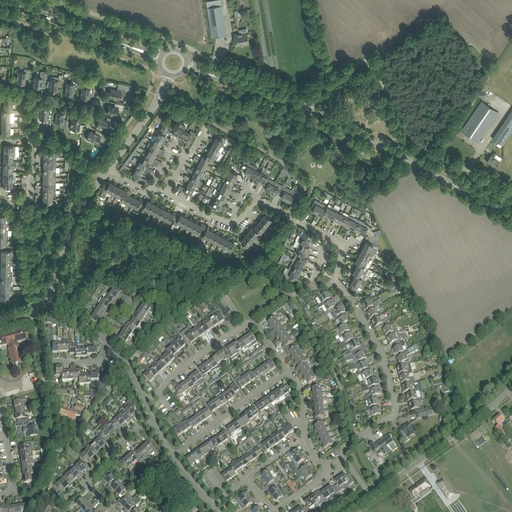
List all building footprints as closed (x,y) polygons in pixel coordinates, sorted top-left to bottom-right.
[(222,6),(207,8),(212,38),(227,36),(222,6)] [(239,34),(234,34),(236,46),(249,44),(247,29),(239,30),(239,34)] [(29,78),(30,70),(24,69),(24,72),(18,71),(16,83),(25,84),(26,77),(29,78)] [(32,83),(32,87),(33,87),(34,87),(34,89),(38,89),(38,88),(41,88),(42,81),(45,82),(46,75),(46,72),(41,71),(40,75),(40,77),(34,77),(34,84),(32,83)] [(48,82),(47,87),(50,87),(49,91),(52,91),(52,92),(55,92),(57,92),(58,86),(58,85),(61,85),(62,80),(62,78),(62,75),(59,75),(59,77),(56,77),(56,80),(50,79),(50,80),(50,82),(48,82)] [(77,91),(78,81),(72,80),(72,83),(66,83),(65,95),(73,96),(74,91),(77,91)] [(81,92),(80,98),(89,99),(90,96),(93,96),(93,94),(94,85),(88,84),(88,88),(82,87),(81,91),(81,92)] [(486,94),(489,90),(484,86),(481,90),(486,94)] [(124,96),(126,89),(118,87),(117,91),(110,89),(109,98),(120,100),(121,95),(124,96)] [(461,131),(478,142),(498,113),(482,102),(461,131)] [(123,111),(124,105),(123,105),(116,103),(115,103),(114,107),(108,105),(107,113),(117,116),(118,110),(123,111)] [(51,124),(52,114),(48,113),(49,108),(41,108),(39,119),(46,120),(45,123),(51,124)] [(503,146),(511,131),(511,110),(493,139),(503,146)] [(67,128),(67,120),(64,120),(65,113),(56,112),(55,124),(61,124),(61,128),(67,128)] [(83,126),(83,125),(80,124),(80,119),(72,118),(70,129),(75,130),(75,132),(82,133),(83,126)] [(112,126),(114,120),(107,118),(106,120),(100,118),(96,126),(103,129),(104,129),(106,130),(109,124),(112,126)] [(176,126),(168,122),(166,125),(168,130),(173,132),(173,133),(175,134),(174,136),(177,137),(183,126),(179,124),(177,124),(176,126)] [(164,141),(166,138),(164,138),(166,135),(165,135),(168,130),(166,125),(163,123),(156,137),(164,141)] [(183,138),(186,132),(184,130),(186,127),(183,125),(183,126),(177,137),(180,138),(180,137),(183,138)] [(190,144),(196,133),(191,130),(189,133),(186,132),(183,138),(185,140),(184,141),(190,144)] [(90,131),(86,139),(97,144),(99,140),(102,141),(102,140),(106,142),(109,137),(105,135),(104,134),(98,131),(97,134),(95,133),(90,131)] [(227,138),(220,134),(218,138),(217,137),(215,140),(214,139),(213,142),(222,147),(227,138)] [(163,144),(164,141),(156,137),(154,135),(151,141),(153,142),(160,145),(162,143),(163,144)] [(160,145),(153,142),(152,144),(149,142),(148,145),(151,147),(159,151),(160,148),(159,148),(160,145)] [(213,145),(211,147),(218,151),(221,152),(221,153),(224,148),(222,147),(213,142),(211,144),(213,145)] [(158,154),(159,151),(151,147),(148,145),(146,147),(149,149),(148,152),(155,156),(156,153),(158,154)] [(218,151),(211,147),(210,150),(209,149),(207,152),(218,157),(221,152),(218,151)] [(155,156),(148,152),(147,154),(144,152),(142,155),(145,157),(154,161),(157,163),(158,161),(158,160),(155,158),(156,156),(155,156)] [(216,160),(218,157),(207,152),(206,154),(207,155),(206,157),(210,160),(210,159),(213,161),(214,159),(216,160)] [(502,158),(497,155),(497,154),(494,152),(492,155),(491,155),(489,158),(487,162),(496,168),(499,164),(500,161),(502,158)] [(140,160),(139,160),(147,164),(149,166),(151,163),(152,164),(154,161),(145,157),(142,155),(140,160)] [(202,158),(196,155),(194,158),(207,165),(210,160),(206,157),(203,156),(202,158)] [(205,170),(207,165),(194,158),(193,160),(199,164),(198,166),(205,170)] [(135,163),(134,164),(137,165),(146,170),(152,173),(153,170),(147,167),(146,166),(147,164),(139,160),(140,160),(137,159),(135,163)] [(243,164),(239,163),(240,170),(245,172),(244,173),(247,174),(246,175),(249,177),(254,166),(249,163),(248,166),(243,164)] [(144,172),(146,170),(137,165),(135,170),(142,174),(143,172),(144,172)] [(205,170),(198,166),(196,169),(195,168),(194,170),(202,175),(205,176),(206,173),(204,172),(205,170)] [(254,166),(249,177),(251,178),(252,177),(255,178),(259,171),(256,169),(257,168),(254,166)] [(202,175),(194,170),(188,167),(186,170),(192,173),(193,173),(194,174),(193,176),(199,180),(200,178),(203,179),(205,176),(202,175)] [(288,176),(290,172),(283,168),(280,172),(288,176)] [(236,180),(238,178),(236,177),(238,174),(228,169),(226,174),(236,180)] [(142,174),(135,170),(133,173),(130,171),(129,174),(144,182),(145,180),(145,179),(140,177),(142,174)] [(259,171),(255,178),(257,179),(256,181),(255,183),(255,185),(257,186),(265,171),(262,170),(261,172),(259,171)] [(265,171),(257,186),(259,187),(260,186),(261,183),(264,185),(268,178),(269,176),(270,174),(265,171)] [(235,183),(236,180),(226,174),(224,177),(227,179),(225,181),(232,185),(234,182),(235,183)] [(185,175),(184,178),(188,180),(197,185),(199,186),(200,184),(202,181),(199,180),(193,176),(191,179),(190,178),(185,175)] [(264,185),(263,187),(266,188),(265,189),(268,191),(267,192),(270,193),(276,182),(275,182),(269,178),(268,178),(264,185)] [(194,190),(197,185),(188,180),(187,183),(188,184),(187,186),(194,190)] [(232,185),(225,181),(224,183),(221,182),(220,184),(231,190),(232,188),(231,187),(232,185)] [(104,189),(100,196),(104,198),(106,195),(110,197),(116,185),(117,184),(116,184),(114,182),(113,184),(110,182),(106,190),(104,189)] [(276,182),(270,193),(272,195),(273,193),(276,195),(276,194),(279,195),(283,186),(281,185),(281,186),(278,184),(278,183),(276,182)] [(230,193),(231,190),(220,184),(217,189),(227,195),(228,192),(230,193)] [(116,185),(110,197),(112,198),(113,196),(113,195),(114,194),(117,196),(121,188),(122,186),(120,185),(119,187),(116,185)] [(180,185),(178,188),(194,196),(196,191),(194,190),(187,186),(186,189),(180,185)] [(283,186),(279,195),(281,196),(281,197),(283,199),(283,200),(285,202),(291,190),(283,186)] [(117,196),(115,199),(116,200),(117,200),(118,199),(119,198),(119,197),(122,199),(125,192),(127,189),(125,188),(124,190),(121,188),(117,196)] [(226,200),(227,198),(226,197),(227,195),(217,189),(214,194),(215,195),(226,200)] [(291,190),(285,202),(288,203),(289,202),(291,203),(292,202),(295,203),(299,195),(296,194),(297,193),(292,191),(291,190)] [(121,200),(119,204),(121,205),(122,203),(123,203),(124,202),(126,203),(131,195),(132,194),(131,194),(129,193),(128,194),(127,193),(125,192),(122,199),(121,200)] [(126,203),(124,207),(125,207),(126,208),(127,208),(128,206),(128,205),(129,205),(132,206),(136,198),(137,197),(137,196),(135,195),(134,197),(132,196),(131,195),(126,203)] [(224,203),(226,200),(215,195),(213,198),(216,199),(215,201),(222,205),(223,202),(224,203)] [(132,206),(130,209),(132,211),(133,209),(134,208),(134,207),(137,209),(139,205),(142,206),(142,205),(143,205),(145,201),(140,198),(139,200),(138,199),(136,198),(132,206)] [(315,199),(315,200),(310,208),(313,210),(312,211),(315,212),(314,213),(317,215),(323,204),(315,199)] [(144,208),(142,212),(144,213),(145,211),(146,210),(146,209),(149,211),(153,203),(154,202),(152,201),(151,202),(148,200),(146,205),(144,208)] [(222,205),(215,201),(213,204),(211,203),(209,207),(214,210),(216,208),(220,211),(222,208),(220,207),(222,205)] [(149,211),(147,214),(148,215),(149,216),(150,214),(151,213),(152,212),(154,214),(159,206),(160,205),(159,205),(157,203),(157,205),(153,203),(149,211)] [(323,204),(317,215),(314,220),(316,222),(320,215),(323,216),(324,214),(326,209),(327,207),(325,205),(323,204)] [(154,214),(153,217),(154,218),(155,218),(156,217),(156,216),(157,215),(160,217),(164,209),(165,207),(163,206),(162,208),(160,207),(159,206),(154,214)] [(333,209),(334,207),(332,206),(330,208),(327,207),(326,209),(324,214),(326,215),(326,216),(328,218),(333,209)] [(333,209),(328,218),(331,219),(332,218),(334,219),(338,212),(339,210),(334,207),(333,209)] [(160,217),(158,220),(160,221),(161,219),(162,219),(162,218),(165,220),(169,212),(170,210),(168,209),(167,211),(166,210),(164,209),(160,217)] [(338,223),(343,215),(344,212),(341,211),(340,213),(338,212),(334,219),(336,220),(336,222),(338,223)] [(165,220),(163,223),(165,224),(166,222),(167,222),(167,221),(170,223),(173,218),(175,220),(178,214),(173,212),(172,213),(169,212),(165,220)] [(178,214),(175,220),(177,221),(178,221),(177,222),(175,226),(177,227),(178,225),(179,225),(180,224),(181,224),(182,225),(187,217),(188,216),(186,215),(185,215),(185,216),(181,214),(181,216),(178,214)] [(261,216),(260,218),(261,219),(268,225),(270,222),(271,223),(272,223),(274,224),(275,222),(272,220),(265,214),(263,217),(261,216)] [(344,224),(348,217),(343,215),(338,223),(341,224),(342,223),(344,224)] [(348,228),(354,217),(349,215),(348,217),(344,224),(346,226),(346,227),(348,228)] [(182,225),(180,229),(181,229),(183,230),(184,228),(184,227),(185,227),(187,227),(188,228),(192,220),(193,219),(192,218),(191,217),(190,219),(187,217),(182,225)] [(354,217),(348,228),(351,230),(352,228),(354,230),(359,220),(354,217)] [(258,221),(256,223),(257,224),(258,224),(265,229),(267,227),(267,228),(268,228),(270,229),(271,227),(268,225),(261,219),(259,222),(258,221)] [(188,228),(186,231),(188,233),(189,231),(190,230),(190,229),(192,231),(193,231),(197,223),(198,221),(197,221),(196,220),(195,222),(192,220),(188,228)] [(359,220),(354,230),(357,231),(356,232),(358,234),(363,225),(364,223),(364,222),(359,220)] [(193,231),(191,234),(193,235),(194,234),(195,233),(195,232),(198,234),(201,230),(203,231),(204,230),(206,226),(201,223),(200,225),(197,223),(193,231)] [(363,225),(358,234),(361,235),(362,234),(364,235),(365,233),(368,234),(369,237),(373,236),(377,235),(381,234),(380,230),(374,232),(373,231),(371,230),(372,228),(369,226),(364,223),(363,225)] [(254,225),(252,227),(254,228),(259,233),(261,234),(263,232),(264,232),(266,234),(268,232),(265,229),(258,224),(257,224),(255,227),(254,225)] [(249,229),(247,231),(248,232),(249,232),(256,238),(258,235),(258,236),(259,236),(261,237),(262,235),(261,234),(259,233),(254,228),(252,227),(250,230),(249,229)] [(203,236),(201,240),(204,241),(205,239),(206,238),(209,239),(213,231),(214,230),(212,229),(211,230),(208,228),(205,233),(203,236)] [(209,239),(207,243),(209,244),(210,242),(211,242),(211,241),(214,242),(218,234),(219,233),(217,231),(216,233),(213,231),(209,239)] [(256,238),(249,232),(248,232),(246,235),(245,234),(243,236),(245,237),(252,242),(254,240),(255,241),(257,242),(259,240),(256,238)] [(303,236),(303,237),(311,242),(312,239),(311,238),(312,236),(305,232),(303,236)] [(214,242),(212,246),(214,247),(215,245),(216,245),(216,244),(219,245),(224,237),(225,236),(224,235),(222,234),(222,236),(218,234),(214,242)] [(298,241),(299,242),(307,246),(308,243),(309,244),(311,242),(303,237),(302,237),(300,236),(299,239),(298,241)] [(219,245),(217,249),(219,250),(220,248),(221,247),(222,247),(224,248),(229,240),(230,238),(228,237),(227,239),(224,237),(219,245)] [(241,238),(239,240),(241,241),(248,247),(250,244),(251,245),(252,245),(253,247),(255,245),(252,242),(245,237),(242,239),(241,238)] [(224,248),(222,251),(223,252),(225,253),(226,251),(226,250),(227,250),(230,251),(234,243),(235,241),(233,240),(232,241),(229,240),(225,248),(224,248)] [(299,243),(297,247),(298,248),(308,253),(309,250),(308,250),(310,247),(307,246),(299,242),(299,243)] [(364,244),(362,246),(376,253),(377,251),(372,248),(373,245),(371,244),(366,242),(365,244),(364,244)] [(362,247),(361,249),(362,250),(361,252),(369,256),(371,257),(373,254),(375,255),(375,254),(376,253),(362,246),(362,247)] [(298,248),(295,253),(296,253),(304,257),(305,255),(307,256),(308,253),(298,248)] [(358,254),(357,256),(369,262),(370,260),(368,259),(369,256),(361,252),(360,253),(360,254),(358,254)] [(296,253),(294,258),(305,265),(307,262),(305,261),(306,260),(307,259),(304,257),(296,253)] [(355,262),(358,264),(365,267),(368,269),(371,264),(369,263),(369,262),(357,256),(356,258),(355,259),(357,260),(355,262)] [(292,258),(291,260),(293,261),(291,264),(301,269),(303,266),(304,267),(304,266),(305,265),(294,258),(292,258)] [(289,268),(289,269),(300,275),(301,272),(300,271),(301,269),(291,264),(289,268)] [(354,268),(366,274),(369,276),(372,271),(369,269),(368,269),(365,267),(358,264),(357,265),(357,266),(356,265),(354,268)] [(353,274),(355,275),(360,277),(362,279),(363,279),(366,274),(354,268),(353,270),(353,271),(354,271),(353,274)] [(286,274),(285,276),(287,278),(288,278),(293,281),(295,279),(296,279),(297,277),(299,277),(300,275),(289,269),(286,274)] [(353,277),(351,279),(363,286),(369,288),(370,286),(367,285),(367,284),(368,282),(366,281),(363,279),(362,279),(360,277),(355,275),(354,278),(353,277)] [(351,286),(350,289),(355,292),(357,289),(359,290),(361,290),(362,288),(363,286),(351,279),(350,282),(351,283),(350,285),(351,286)] [(118,294),(121,290),(117,288),(114,291),(111,289),(107,294),(109,295),(118,301),(116,300),(117,297),(119,299),(121,296),(118,294)] [(318,298),(315,299),(319,305),(327,300),(331,298),(328,292),(323,295),(320,297),(318,298)] [(116,304),(118,301),(109,295),(107,294),(104,299),(113,306),(114,305),(112,305),(114,302),(116,304)] [(113,306),(104,299),(101,297),(98,302),(101,304),(109,310),(107,309),(109,306),(111,307),(112,305),(113,306)] [(319,305),(317,306),(319,309),(322,307),(325,313),(326,312),(336,306),(335,304),(336,303),(334,301),(333,301),(333,300),(328,303),(327,300),(319,305)] [(370,300),(362,305),(365,311),(370,308),(371,311),(375,309),(377,308),(380,306),(377,301),(372,303),(370,300)] [(307,305),(306,306),(304,302),(301,304),(304,310),(306,312),(310,310),(307,305)] [(108,312),(109,310),(101,304),(97,309),(106,315),(104,314),(106,311),(108,312)] [(140,305),(138,308),(140,309),(147,313),(153,317),(156,319),(157,320),(159,316),(149,310),(151,308),(144,304),(142,306),(140,305)] [(336,306),(326,312),(328,315),(330,313),(333,319),(335,318),(341,314),(341,315),(345,312),(342,306),(337,309),(336,306)] [(103,319),(106,315),(97,309),(94,314),(103,320),(101,319),(101,318),(103,319)] [(147,313),(140,309),(139,311),(137,310),(135,313),(137,314),(144,319),(147,313)] [(217,309),(212,313),(214,316),(214,317),(219,324),(221,323),(224,321),(222,318),(224,316),(221,312),(220,313),(217,309)] [(371,311),(367,313),(367,314),(370,319),(373,317),(374,317),(376,319),(382,316),(380,313),(378,314),(375,309),(371,311)] [(91,320),(89,322),(94,325),(96,326),(97,324),(98,325),(99,324),(97,324),(99,321),(100,322),(101,322),(103,320),(94,314),(93,315),(91,320)] [(144,319),(137,314),(135,316),(134,315),(132,318),(134,319),(141,324),(144,319)] [(350,320),(347,315),(342,317),(341,315),(341,314),(335,318),(336,321),(338,320),(341,325),(350,320)] [(375,320),(372,322),(375,327),(379,325),(381,328),(385,325),(388,323),(387,322),(387,321),(385,318),(384,315),(382,316),(376,319),(375,320)] [(219,324),(214,317),(214,316),(211,318),(209,316),(207,317),(214,327),(215,326),(219,324)] [(279,316),(268,323),(270,326),(269,327),(270,329),(272,328),(279,323),(277,320),(278,320),(278,319),(280,318),(279,316)] [(205,322),(204,323),(209,330),(214,327),(207,317),(205,318),(207,321),(205,322)] [(193,318),(190,320),(195,326),(196,325),(198,327),(195,329),(200,337),(205,334),(198,324),(194,319),(193,318)] [(141,324),(134,319),(132,322),(130,320),(129,323),(128,322),(129,323),(136,328),(137,329),(141,324)] [(279,323),(272,328),(274,331),(272,332),(274,334),(275,333),(282,328),(281,325),(281,324),(282,324),(283,322),(282,321),(282,320),(279,323)] [(198,324),(205,334),(209,330),(204,323),(202,325),(200,322),(199,323),(198,324)] [(124,327),(125,328),(132,333),(135,329),(136,330),(137,329),(136,328),(129,323),(128,324),(126,323),(125,324),(124,327)] [(350,330),(347,324),(338,329),(341,334),(339,335),(340,339),(342,338),(342,337),(347,335),(345,332),(350,330)] [(387,327),(382,330),(385,335),(385,336),(390,333),(391,336),(398,333),(399,333),(397,328),(395,324),(391,325),(387,327)] [(282,328),(275,333),(276,334),(277,336),(276,337),(277,339),(279,338),(286,332),(284,330),(285,329),(287,327),(286,326),(285,325),(282,328)] [(125,329),(123,328),(120,332),(122,333),(129,338),(131,334),(133,335),(134,334),(132,333),(125,328),(125,329)] [(188,330),(195,340),(200,337),(195,329),(192,331),(190,329),(189,330),(188,330)] [(26,330),(0,337),(1,341),(2,346),(8,345),(8,346),(9,348),(8,349),(9,351),(9,354),(10,356),(10,358),(11,359),(11,361),(11,362),(12,364),(12,366),(15,365),(18,364),(21,364),(21,362),(21,360),(20,359),(20,357),(18,349),(17,346),(19,346),(18,344),(18,342),(19,342),(21,341),(23,341),(26,340),(28,340),(27,337),(26,330)] [(186,332),(188,334),(185,336),(191,343),(195,340),(188,330),(186,332)] [(286,332),(279,338),(279,339),(281,341),(279,342),(281,344),(282,343),(289,337),(287,335),(288,334),(289,333),(290,332),(289,330),(286,332)] [(129,338),(122,333),(121,335),(119,334),(117,337),(121,339),(119,342),(125,346),(127,343),(126,342),(128,339),(130,340),(131,339),(129,338)] [(251,333),(249,335),(248,334),(246,336),(253,346),(258,343),(257,342),(251,333)] [(345,347),(349,345),(351,344),(350,341),(354,339),(351,333),(347,335),(342,337),(342,338),(344,342),(338,344),(341,349),(345,347)] [(391,336),(387,338),(390,344),(393,343),(394,342),(395,345),(401,342),(403,341),(405,340),(409,338),(408,338),(407,335),(404,337),(403,335),(400,336),(398,333),(391,336)] [(289,337),(282,343),(283,344),(284,346),(283,347),(286,351),(291,347),(294,345),(293,343),(293,342),(291,340),(292,339),(292,338),(294,337),(293,337),(292,335),(289,337)] [(175,337),(172,339),(175,342),(181,349),(185,345),(185,344),(180,339),(177,336),(175,337)] [(248,349),(253,346),(246,336),(245,336),(244,337),(245,338),(242,340),(247,348),(248,348),(248,349)] [(53,337),(47,337),(47,344),(48,350),(48,349),(50,349),(52,349),(52,350),(52,353),(58,352),(58,343),(58,342),(53,342),(53,337)] [(239,341),(236,342),(241,349),(242,350),(244,349),(245,350),(247,348),(242,340),(241,341),(239,342),(239,341)] [(344,358),(358,351),(356,349),(361,346),(358,340),(351,344),(349,345),(351,348),(342,355),(344,358)] [(396,348),(392,350),(395,356),(400,353),(404,351),(402,348),(405,346),(406,346),(403,341),(401,342),(395,345),(397,348),(396,348)] [(169,344),(177,352),(181,349),(175,342),(173,344),(171,342),(169,344)] [(236,342),(231,346),(238,355),(243,352),(242,350),(241,349),(239,345),(236,342)] [(87,349),(87,355),(89,355),(95,355),(95,344),(92,344),(92,346),(87,346),(87,349)] [(169,348),(167,350),(173,356),(177,353),(177,352),(169,344),(168,344),(167,345),(169,348)] [(400,357),(397,358),(400,364),(404,362),(408,360),(406,356),(410,354),(419,350),(417,345),(407,349),(406,350),(404,351),(400,353),(401,356),(400,357)] [(228,350),(225,352),(227,353),(230,359),(232,360),(232,361),(239,356),(238,355),(231,346),(227,349),(228,350)] [(291,347),(286,351),(289,355),(290,354),(291,355),(292,357),(300,352),(303,350),(302,348),(300,349),(299,349),(298,350),(296,347),(292,350),(291,347)] [(167,354),(164,356),(171,362),(174,359),(175,358),(173,356),(167,350),(166,350),(165,351),(167,354)] [(219,353),(217,355),(224,365),(226,363),(226,362),(229,360),(230,359),(227,353),(224,355),(222,351),(219,353)] [(359,361),(367,358),(364,352),(359,354),(358,351),(344,358),(346,362),(353,360),(354,363),(357,362),(358,362),(359,361)] [(292,357),(291,358),(292,360),(294,359),(294,360),(296,362),(303,357),(306,355),(305,353),(303,354),(302,354),(302,355),(300,352),(292,357)] [(271,371),(276,368),(271,361),(273,361),(267,353),(265,355),(267,358),(266,358),(269,362),(266,364),(271,371)] [(219,368),(224,365),(217,355),(214,357),(212,358),(219,368)] [(170,363),(171,362),(164,356),(162,358),(160,356),(158,357),(166,366),(170,363)] [(156,359),(154,361),(162,370),(165,367),(166,366),(158,357),(157,358),(156,359)] [(296,362),(294,363),(296,365),(297,364),(298,366),(299,367),(305,363),(307,362),(310,360),(308,358),(307,359),(306,359),(305,360),(303,357),(296,362)] [(217,370),(219,368),(212,358),(210,360),(211,361),(208,363),(214,371),(216,369),(217,370)] [(152,364),(150,365),(158,374),(161,371),(162,370),(154,361),(152,364)] [(359,372),(364,370),(368,368),(365,362),(361,364),(359,361),(358,362),(357,362),(354,363),(348,366),(350,371),(358,369),(359,372)] [(212,373),(214,371),(208,363),(206,364),(205,363),(203,365),(208,373),(210,371),(212,373)] [(299,367),(296,369),(298,371),(299,370),(300,372),(301,373),(309,368),(312,366),(313,365),(312,363),(311,364),(310,364),(309,365),(308,365),(307,366),(305,363),(299,367)] [(266,374),(271,371),(266,364),(262,368),(266,374)] [(402,366),(397,367),(399,374),(404,373),(404,375),(404,376),(411,374),(413,374),(412,370),(410,364),(406,365),(402,366)] [(148,367),(145,369),(148,371),(148,372),(154,378),(157,375),(158,374),(150,365),(149,366),(148,367)] [(202,367),(199,369),(205,377),(207,376),(206,374),(208,373),(203,365),(201,366),(202,367)] [(53,376),(61,376),(61,367),(55,367),(55,371),(53,371),(53,376)] [(262,378),(266,374),(262,368),(257,371),(262,378)] [(301,373),(300,374),(301,376),(303,375),(304,377),(305,378),(312,373),(315,371),(315,370),(314,369),(312,370),(311,370),(310,371),(309,368),(301,373)] [(92,370),(90,370),(91,381),(91,384),(101,384),(100,377),(99,377),(99,374),(92,375),(92,370)] [(365,373),(364,370),(359,372),(357,373),(359,376),(361,375),(363,381),(373,376),(370,370),(365,373)] [(196,373),(193,375),(199,383),(201,382),(200,380),(203,379),(200,375),(197,371),(195,372),(196,373)] [(257,381),(262,378),(257,371),(252,374),(255,379),(257,381)] [(148,372),(142,377),(146,381),(147,379),(150,382),(154,378),(148,372)] [(251,372),(246,376),(251,382),(255,379),(252,374),(251,372)] [(305,378),(303,379),(305,381),(306,380),(308,383),(316,378),(316,377),(319,376),(317,374),(316,375),(315,375),(314,375),(312,373),(305,378)] [(404,375),(400,377),(401,383),(406,382),(407,385),(414,383),(415,383),(413,374),(411,374),(404,376),(404,375)] [(193,375),(188,379),(194,387),(195,389),(200,385),(200,384),(199,383),(193,375)] [(246,376),(242,379),(246,385),(251,382),(246,376)] [(362,387),(364,392),(370,390),(375,389),(374,386),(379,385),(377,378),(367,381),(369,385),(362,387)] [(187,381),(185,383),(190,391),(193,390),(192,388),(194,387),(188,379),(186,380),(187,381)] [(242,379),(237,382),(241,389),(246,385),(242,379)] [(181,384),(179,385),(185,393),(187,391),(188,393),(190,391),(185,383),(184,383),(182,385),(181,384)] [(406,385),(402,386),(404,392),(406,392),(408,391),(409,394),(418,392),(419,392),(418,386),(415,387),(414,383),(407,385),(406,385)] [(235,384),(229,387),(231,390),(231,389),(234,394),(235,394),(239,390),(236,386),(235,384)] [(177,392),(175,394),(178,399),(179,399),(182,397),(183,396),(182,394),(185,393),(179,385),(177,387),(178,388),(175,390),(177,392)] [(284,387),(284,386),(281,388),(281,387),(279,389),(284,396),(289,393),(286,389),(284,387)] [(311,395),(313,394),(322,393),(321,390),(322,390),(323,389),(325,389),(325,387),(312,388),(313,392),(311,392),(311,395)] [(371,394),(366,396),(367,401),(377,398),(377,395),(381,394),(380,387),(379,388),(375,389),(370,390),(371,394)] [(231,390),(227,393),(231,399),(236,396),(235,394),(234,394),(231,389),(231,390)] [(284,396),(279,389),(277,390),(278,391),(275,393),(274,393),(279,400),(279,399),(284,396)] [(407,395),(406,395),(408,401),(412,400),(413,400),(414,403),(418,402),(420,401),(423,401),(422,397),(421,398),(419,392),(418,392),(409,394),(407,395)] [(227,402),(231,399),(227,393),(222,396),(227,402)] [(277,401),(279,400),(274,393),(270,396),(274,402),(277,401)] [(312,401),(314,400),(323,399),(322,396),(323,396),(324,395),(326,395),(326,393),(322,393),(313,394),(313,398),(312,398),(312,401)] [(222,406),(227,402),(222,396),(217,399),(222,406)] [(270,406),(272,405),(272,404),(274,402),(270,396),(265,399),(270,406)] [(369,407),(367,408),(368,411),(370,410),(375,409),(374,406),(378,405),(379,405),(377,398),(367,401),(369,407)] [(18,402),(14,402),(14,408),(15,408),(23,407),(22,399),(17,399),(18,402)] [(217,409),(222,406),(217,399),(213,402),(217,409)] [(268,408),(270,406),(265,399),(260,403),(265,409),(268,407),(268,408)] [(313,407),(314,406),(323,405),(323,402),(324,402),(325,401),(327,401),(326,399),(323,399),(314,400),(314,404),(312,404),(313,407)] [(124,408),(124,409),(125,410),(126,412),(131,417),(133,415),(134,417),(137,414),(135,412),(133,410),(136,408),(131,403),(129,400),(127,402),(126,403),(126,404),(125,405),(124,407),(124,408)] [(213,412),(217,409),(213,402),(208,406),(213,412)] [(413,403),(409,404),(411,411),(414,410),(415,409),(416,412),(424,410),(424,407),(420,408),(418,402),(414,403),(413,403)] [(261,413),(262,412),(262,411),(265,409),(260,403),(256,406),(261,413)] [(61,407),(58,414),(66,417),(69,410),(70,406),(68,405),(67,405),(62,404),(61,407)] [(313,413),(315,412),(324,411),(324,408),(325,408),(326,407),(328,407),(327,404),(323,405),(314,406),(315,410),(313,410),(313,413)] [(69,410),(66,417),(75,420),(76,415),(80,416),(81,412),(82,412),(84,407),(76,405),(76,406),(73,406),(73,405),(71,411),(69,410)] [(368,411),(366,411),(368,418),(372,417),(372,416),(381,414),(380,407),(379,408),(375,409),(370,410),(368,411)] [(258,414),(254,408),(251,410),(250,409),(248,410),(254,418),(258,414)] [(128,423),(131,420),(130,420),(132,418),(131,417),(124,409),(121,409),(117,415),(124,423),(126,421),(128,423)] [(207,419),(212,416),(207,409),(202,413),(207,419)] [(424,410),(416,412),(418,418),(423,417),(423,416),(431,413),(432,413),(430,409),(424,410)] [(249,421),(254,418),(248,410),(246,411),(247,413),(244,415),(245,416),(246,416),(249,421)] [(315,422),(321,421),(320,418),(325,417),(324,414),(325,414),(326,413),(328,413),(328,410),(324,411),(315,412),(316,416),(314,416),(315,422)] [(25,412),(16,414),(16,419),(17,419),(17,422),(19,422),(20,422),(23,422),(29,421),(28,418),(28,415),(25,416),(25,412)] [(202,422),(207,419),(202,413),(198,416),(202,422)] [(505,426),(502,422),(505,420),(499,414),(493,419),(498,425),(495,428),(501,435),(503,437),(506,434),(504,432),(511,425),(511,423),(510,421),(505,426)] [(122,429),(124,426),(123,425),(124,423),(117,415),(113,420),(111,422),(112,423),(114,425),(113,425),(117,429),(119,431),(121,428),(122,429)] [(198,426),(202,422),(198,416),(193,419),(198,426)] [(242,417),(241,418),(241,419),(242,421),(245,426),(247,427),(248,426),(247,424),(250,423),(249,421),(246,416),(245,416),(243,418),(242,417)] [(193,419),(189,422),(193,429),(198,426),(193,419)] [(236,423),(241,429),(243,428),(243,427),(245,429),(247,427),(245,426),(242,421),(241,419),(240,420),(240,419),(238,420),(239,421),(236,423)] [(189,422),(187,420),(182,424),(187,430),(192,427),(193,429),(189,422)] [(316,430),(314,431),(315,433),(317,432),(325,428),(324,425),(325,425),(325,424),(327,423),(326,421),(323,423),(322,423),(321,421),(315,422),(316,426),(314,426),(316,430)] [(236,422),(231,426),(236,432),(238,435),(243,432),(241,429),(236,423),(236,422)] [(108,423),(104,427),(110,434),(111,432),(113,434),(115,431),(116,431),(115,431),(117,429),(113,425),(114,425),(112,423),(109,425),(109,424),(108,423)] [(408,438),(414,434),(413,432),(414,431),(409,423),(397,431),(402,439),(407,436),(408,438)] [(107,440),(109,437),(108,435),(110,434),(104,427),(101,424),(94,431),(97,434),(102,439),(104,441),(106,439),(107,440)] [(182,433),(187,430),(182,424),(178,427),(182,433)] [(286,425),(284,426),(285,428),(288,433),(289,435),(290,434),(291,435),(292,434),(291,433),(294,431),(290,425),(287,427),(286,425)] [(37,435),(36,426),(29,427),(29,428),(23,428),(24,433),(29,432),(30,436),(37,435)] [(231,426),(226,429),(229,433),(231,436),(232,436),(233,438),(237,435),(236,432),(231,426)] [(283,430),(280,432),(281,432),(285,438),(287,436),(288,437),(290,436),(289,435),(288,433),(285,428),(284,426),(281,428),(283,430)] [(178,437),(182,433),(178,427),(173,430),(178,437)] [(319,435),(317,436),(318,438),(320,438),(328,434),(326,431),(327,430),(328,430),(330,429),(329,427),(325,428),(317,432),(319,435)] [(280,442),(285,438),(280,432),(278,433),(278,434),(276,435),(280,442)] [(321,441),(319,441),(320,444),(322,443),(330,439),(329,436),(330,436),(330,435),(332,434),(331,432),(328,434),(320,438),(321,441)] [(228,439),(224,433),(221,435),(220,434),(218,435),(223,443),(228,439)] [(102,439),(97,434),(95,435),(97,439),(93,442),(94,443),(100,450),(102,448),(103,450),(106,447),(108,445),(104,441),(102,439)] [(223,443),(218,435),(216,437),(217,438),(214,439),(219,446),(223,443)] [(280,442),(276,435),(273,437),(271,438),(276,445),(280,442)] [(389,435),(381,440),(383,444),(384,443),(387,446),(389,445),(393,442),(394,442),(389,435)] [(511,446),(511,444),(511,437),(511,438),(508,435),(505,438),(507,441),(505,439),(503,440),(508,447),(510,445),(511,446)] [(324,446),(322,447),(323,449),(333,445),(331,442),(332,441),(333,441),(335,440),(336,439),(335,437),(334,437),(330,439),(322,443),(324,446)] [(271,448),(276,445),(271,438),(269,440),(266,442),(271,448)] [(219,446),(214,439),(211,441),(210,440),(209,441),(214,449),(216,447),(217,447),(219,446)] [(160,454),(147,440),(145,442),(144,442),(142,444),(143,446),(142,448),(148,454),(149,455),(150,455),(153,452),(155,454),(156,452),(159,455),(160,454)] [(271,448),(266,442),(264,444),(263,442),(261,443),(260,440),(258,442),(263,449),(264,448),(266,452),(271,448)] [(210,453),(212,451),(211,451),(214,449),(209,441),(207,443),(207,444),(205,446),(210,453)] [(369,451),(365,454),(368,457),(369,456),(371,459),(373,457),(374,459),(378,465),(384,461),(381,458),(384,456),(387,453),(385,450),(381,452),(380,453),(380,451),(378,449),(377,448),(381,446),(378,442),(375,444),(373,442),(369,445),(372,449),(371,450),(369,451)] [(20,446),(19,447),(20,452),(32,451),(32,448),(31,445),(28,445),(27,443),(20,444),(20,446)] [(100,450),(94,443),(90,447),(88,446),(86,448),(87,450),(93,456),(95,457),(97,455),(97,456),(100,453),(98,452),(100,450)] [(210,453),(205,446),(202,448),(201,447),(199,448),(204,455),(207,454),(208,454),(210,453)] [(259,458),(261,457),(260,456),(263,454),(258,447),(256,448),(256,449),(253,451),(259,458)] [(148,454),(142,448),(140,450),(138,448),(135,450),(136,451),(134,453),(141,460),(143,458),(144,458),(148,454)] [(200,459),(202,458),(202,457),(204,455),(199,448),(197,449),(198,450),(195,452),(200,459)] [(296,451),(294,449),(287,454),(292,462),(302,454),(301,452),(300,453),(298,450),(296,451)] [(93,456),(87,450),(83,454),(82,453),(79,456),(84,461),(87,458),(91,462),(93,460),(92,458),(93,456)] [(134,453),(132,450),(129,452),(126,454),(128,456),(126,458),(132,464),(136,461),(139,463),(141,462),(142,461),(141,460),(134,453)] [(259,458),(253,451),(251,452),(250,452),(249,454),(253,460),(256,458),(257,459),(259,458)] [(200,459),(195,452),(192,454),(192,453),(190,455),(195,462),(198,460),(198,461),(200,459)] [(249,465),(251,463),(251,462),(253,460),(249,454),(246,455),(247,455),(244,457),(249,465)] [(290,464),(288,465),(291,470),(293,472),(296,469),(302,465),(300,463),(305,460),(303,457),(304,456),(302,454),(292,462),(290,463),(289,463),(290,464)] [(191,466),(193,464),(192,464),(195,462),(190,455),(188,456),(189,457),(186,459),(191,466)] [(249,465),(244,457),(241,459),(239,460),(244,467),(247,465),(247,466),(249,465)] [(134,466),(132,464),(126,458),(124,460),(123,458),(119,462),(118,463),(130,475),(131,474),(130,473),(132,471),(130,469),(134,466)] [(85,473),(87,471),(87,470),(89,468),(81,459),(78,461),(80,463),(75,467),(77,469),(82,475),(83,474),(81,473),(83,472),(85,473)] [(235,461),(233,462),(235,464),(238,469),(239,470),(240,470),(240,471),(242,470),(241,469),(244,467),(239,461),(237,462),(235,461)] [(233,465),(230,467),(231,469),(235,473),(237,472),(238,473),(239,472),(239,471),(239,470),(238,469),(235,464),(233,462),(231,463),(233,465)] [(78,479),(81,477),(80,477),(82,475),(77,469),(75,467),(72,464),(70,466),(71,468),(67,472),(69,473),(68,473),(75,480),(77,478),(78,479)] [(304,468),(302,465),(296,469),(293,472),(295,475),(296,474),(299,478),(303,476),(310,471),(309,469),(308,470),(306,467),(304,468)] [(264,482),(271,476),(269,473),(273,470),(270,466),(262,472),(263,474),(261,476),(263,479),(262,480),(264,482)] [(229,471),(227,472),(231,479),(236,475),(235,473),(231,469),(229,470),(229,471)] [(109,485),(115,479),(111,475),(112,473),(110,470),(104,476),(105,477),(101,480),(103,482),(103,483),(105,485),(107,484),(109,485)] [(402,491),(426,477),(422,470),(398,484),(402,491)] [(305,486),(312,480),(311,478),(313,476),(311,473),(312,473),(310,471),(303,476),(305,479),(302,481),(302,482),(303,483),(305,486)] [(224,474),(222,475),(227,482),(231,479),(227,472),(224,474)] [(72,485),(75,483),(73,481),(75,480),(68,473),(64,477),(66,479),(64,481),(68,486),(69,487),(72,485)] [(271,476),(264,482),(265,483),(266,483),(268,485),(268,486),(270,484),(272,487),(278,483),(280,481),(281,481),(280,481),(277,476),(275,473),(274,474),(271,476)] [(24,475),(25,477),(25,481),(21,481),(21,484),(31,483),(31,476),(30,474),(24,475)] [(346,476),(344,474),(341,476),(341,475),(339,476),(344,484),(346,486),(349,484),(349,485),(354,482),(348,474),(346,476)] [(339,493),(344,490),(341,486),(344,484),(339,476),(337,478),(337,479),(335,481),(337,485),(334,486),(338,492),(339,492),(339,493)] [(68,486),(64,481),(62,479),(58,484),(57,482),(54,485),(59,490),(62,488),(65,492),(68,489),(66,488),(68,486)] [(109,485),(107,486),(107,487),(109,489),(111,492),(113,490),(115,492),(121,486),(115,479),(109,485)] [(415,486),(409,490),(414,498),(420,494),(422,497),(425,495),(426,495),(426,494),(429,492),(427,489),(429,488),(430,487),(427,483),(428,483),(425,479),(421,481),(421,482),(419,484),(418,483),(416,485),(415,486)] [(445,486),(441,488),(444,492),(443,493),(448,500),(455,495),(444,479),(442,480),(442,481),(445,486)] [(434,480),(430,484),(433,489),(438,485),(434,480)] [(269,492),(268,493),(270,496),(272,498),(280,492),(283,490),(280,485),(278,483),(272,487),(270,488),(271,491),(269,492)] [(117,494),(115,495),(117,498),(118,498),(120,500),(122,497),(122,498),(124,496),(126,494),(127,493),(125,490),(121,486),(115,492),(117,494)] [(327,487),(325,489),(330,497),(332,499),(336,496),(336,494),(338,492),(334,486),(332,488),(330,486),(328,488),(327,487)] [(332,499),(330,497),(325,489),(323,490),(324,491),(321,493),(322,495),(320,497),(324,503),(326,506),(328,504),(326,501),(327,501),(329,502),(332,499)] [(244,495),(242,492),(234,498),(239,505),(250,498),(249,496),(248,497),(246,494),(244,495)] [(282,495),(280,492),(272,498),(273,500),(274,499),(276,502),(278,501),(280,503),(286,499),(288,497),(287,496),(287,495),(286,494),(285,494),(284,494),(283,494),(282,495)] [(120,500),(116,503),(118,505),(118,506),(120,508),(122,507),(124,508),(133,499),(129,495),(126,498),(124,496),(122,498),(122,497),(120,500)] [(317,499),(314,495),(311,497),(311,496),(309,497),(314,505),(317,503),(319,506),(324,503),(320,497),(317,499)] [(307,511),(310,511),(311,511),(309,508),(314,505),(309,497),(307,499),(308,500),(305,502),(307,506),(305,507),(307,511)] [(83,500),(82,498),(76,504),(80,508),(86,503),(88,501),(85,499),(83,500)] [(252,500),(250,498),(239,505),(243,511),(245,511),(252,507),(251,505),(253,503),(251,500),(252,500)] [(133,499),(124,508),(125,510),(124,511),(123,511),(133,511),(135,511),(134,510),(136,509),(136,508),(136,506),(137,504),(133,499)] [(19,503),(19,504),(19,506),(20,511),(26,511),(27,511),(28,511),(29,506),(26,506),(25,505),(24,505),(24,503),(22,503),(19,503)] [(86,503),(80,508),(83,511),(85,511),(90,507),(92,506),(89,503),(88,504),(86,503)]
